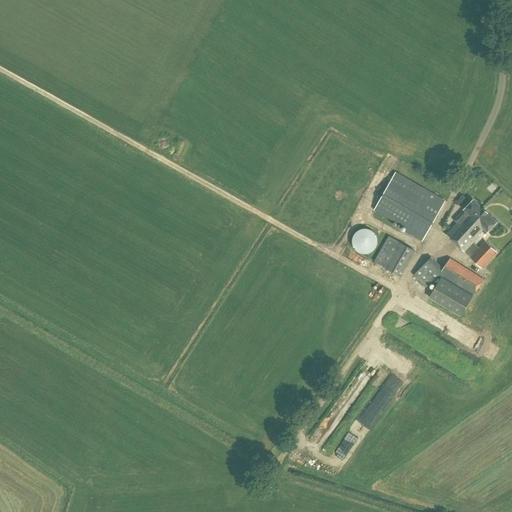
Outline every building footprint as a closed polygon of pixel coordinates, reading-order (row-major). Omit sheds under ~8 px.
[(423,240),(445,201),(395,173),(374,209),(406,228),(405,230),(423,240)] [(337,193),(331,201),(338,208),(345,200),(337,193)] [(481,268),(497,252),(481,237),(496,222),(473,200),(464,210),(454,221),(457,224),(447,235),(481,268)] [(363,254),(365,254),(367,254),(368,253),(369,253),(370,253),(371,252),(372,251),(373,250),(374,249),(375,248),(376,247),(376,246),(376,244),(377,243),(377,242),(377,241),(377,240),(377,239),(376,238),(376,237),(376,236),(375,235),(374,234),(374,233),(373,232),(371,231),(370,230),(369,230),(367,229),(366,229),(364,229),(363,229),(362,229),(361,229),(360,230),(358,231),(357,231),(356,232),(355,233),(354,234),(353,235),(353,236),(352,237),(352,238),(352,239),(352,240),(352,241),(352,243),(352,244),(352,245),(353,246),(353,247),(353,248),(354,249),(355,249),(356,251),(357,252),(358,252),(359,253),(360,253),(361,253),(362,254),(363,254)] [(400,276),(415,251),(388,236),(374,261),(400,276)] [(490,269),(485,274),(491,279),(509,261),(502,254),(488,267),(490,269)] [(420,269),(413,275),(426,288),(432,281),(437,275),(441,277),(429,297),(460,316),(472,296),(473,295),(481,284),(483,280),(450,259),(443,269),(431,257),(420,269)]
